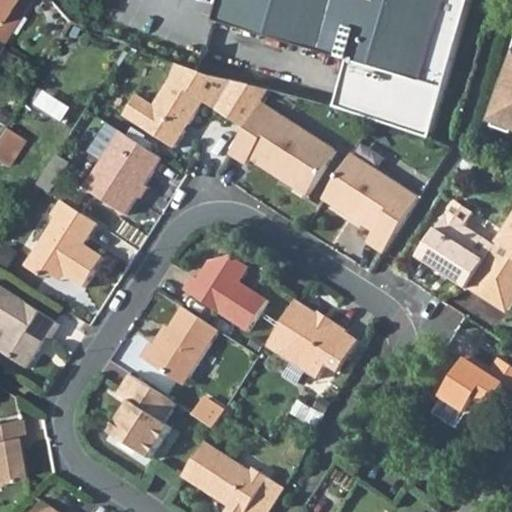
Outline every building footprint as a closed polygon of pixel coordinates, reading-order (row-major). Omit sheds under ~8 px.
[(0,0),(0,38),(23,0),(0,0)] [(341,61),(333,85),(327,107),(424,136),(430,115),(463,8),(465,0),(216,0),(210,21),(341,61)] [(484,123),(503,130),(504,126),(508,117),(511,118),(511,37),(491,94),(494,95),(484,123)] [(108,66),(118,53),(110,48),(101,62),(108,66)] [(263,107),(272,92),(194,72),(181,66),(155,107),(142,127),(175,149),(187,130),(185,124),(187,121),(190,124),(205,100),(250,128),(263,107)] [(33,107),(57,122),(64,110),(41,95),(33,107)] [(125,115),(142,127),(155,107),(138,97),(125,115)] [(331,152),(263,107),(250,128),(233,155),(245,164),(251,156),(254,151),(290,175),(287,180),(305,192),(331,152)] [(147,186),(164,159),(122,134),(108,125),(90,153),(104,163),(87,191),(127,217),(139,198),(147,186)] [(18,140),(2,130),(0,133),(0,167),(1,168),(18,140)] [(290,175),(254,151),(251,156),(287,180),(290,175)] [(419,201),(353,154),(322,202),(340,214),(343,209),(358,219),(354,225),(369,234),(364,243),(382,256),(419,201)] [(69,163),(56,155),(51,164),(63,172),(69,163)] [(44,174),(37,185),(50,193),(63,172),(51,164),(44,174)] [(149,188),(147,186),(139,198),(142,200),(149,188)] [(101,226),(63,201),(52,218),(58,222),(27,267),(43,278),(49,277),(64,275),(67,277),(84,289),(103,260),(85,247),(101,226)] [(459,203),(450,217),(421,262),(434,270),(439,263),(455,273),(450,280),(468,292),(470,289),(473,284),(497,247),(468,229),(477,215),(459,203)] [(343,209),(340,214),(354,225),(358,219),(343,209)] [(511,224),(497,247),(473,284),(502,303),(511,288),(511,224)] [(257,272),(242,261),(220,264),(207,284),(202,280),(193,293),(254,334),(274,304),(249,287),(257,272)] [(455,273),(439,263),(434,270),(450,280),(455,273)] [(64,275),(49,277),(62,285),(67,277),(64,275)] [(511,288),(502,303),(473,284),(470,289),(504,311),(511,299),(511,288)] [(58,327),(0,288),(0,332),(4,335),(0,342),(0,350),(25,367),(45,337),(50,341),(58,327)] [(320,316),(297,301),(267,347),(292,362),(306,371),(316,377),(325,364),(339,372),(360,341),(349,333),(351,330),(322,313),(320,316)] [(210,326),(176,304),(161,326),(150,344),(145,340),(142,338),(132,354),(173,381),(210,326)] [(145,340),(150,344),(161,326),(157,323),(145,340)] [(490,408),(503,387),(511,392),(511,368),(500,361),(492,374),(490,377),(483,373),(485,370),(468,360),(443,397),(445,398),(435,413),(456,428),(465,413),(466,413),(490,408)] [(306,371),(292,362),(285,374),(299,383),(306,371)] [(177,404),(128,373),(116,393),(130,402),(135,405),(132,409),(127,406),(110,431),(150,456),(169,425),(164,422),(177,404)] [(214,428),(224,412),(201,397),(191,413),(214,428)] [(18,422),(0,425),(0,481),(25,477),(19,451),(14,453),(11,441),(16,440),(22,438),(18,422)] [(14,453),(19,451),(16,440),(11,441),(14,453)] [(250,473),(204,442),(181,476),(227,508),(224,511),(248,511),(270,479),(254,468),(250,473)] [(511,492),(511,478),(510,477),(503,488),(511,493),(511,492)] [(270,479),(248,511),(273,511),(287,491),(270,479)]
